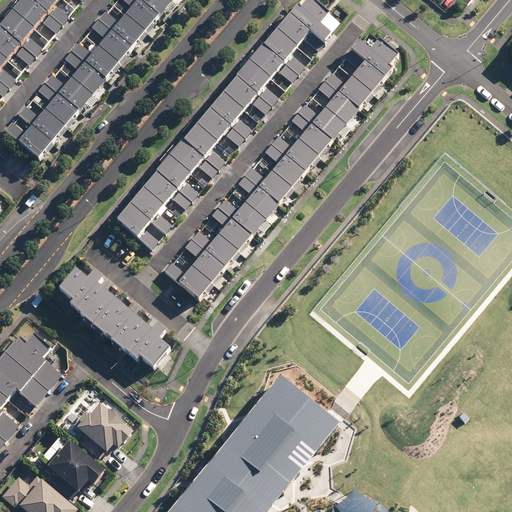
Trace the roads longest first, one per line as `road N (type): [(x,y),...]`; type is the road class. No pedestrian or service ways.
road 1 (tertiary): [(259,0),(0,307)]
road 2 (residential): [(384,1),(139,295)]
road 3 (residential): [(213,355),(456,61)]
road 4 (tertiary): [(0,268),(225,0)]
road 5 (residential): [(0,119),(101,0)]
road 6 (residential): [(0,475),(92,367)]
